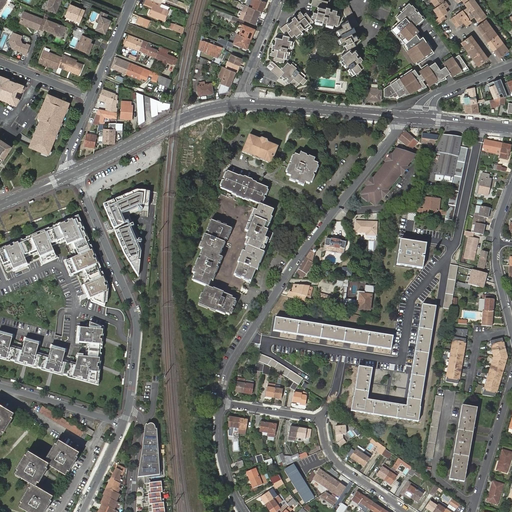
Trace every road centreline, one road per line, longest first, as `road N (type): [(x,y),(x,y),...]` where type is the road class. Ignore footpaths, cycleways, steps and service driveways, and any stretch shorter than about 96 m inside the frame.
road 1 (residential): [(220,402),(229,367),(279,286),(398,123),(411,117)]
road 2 (residential): [(128,409),(136,320),(73,172)]
road 3 (residential): [(220,402),(322,418),(330,456),(410,511)]
road 4 (tertiary): [(238,104),(172,122),(73,172)]
road 5 (tertiary): [(411,117),(238,104)]
road 6 (residential): [(472,511),(511,387)]
road 7 (residential): [(123,425),(0,386)]
